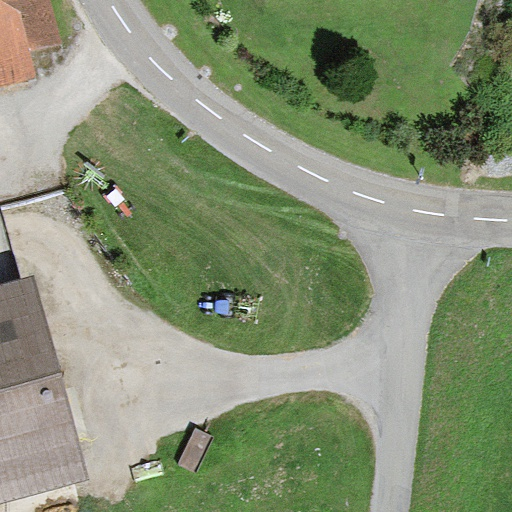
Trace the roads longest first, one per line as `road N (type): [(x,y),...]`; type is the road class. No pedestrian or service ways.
road 1 (tertiary): [(99,0),(174,92),(261,156),(351,198),(422,217)]
road 2 (residential): [(422,217),(383,511)]
road 3 (unknown): [(0,147),(106,15)]
